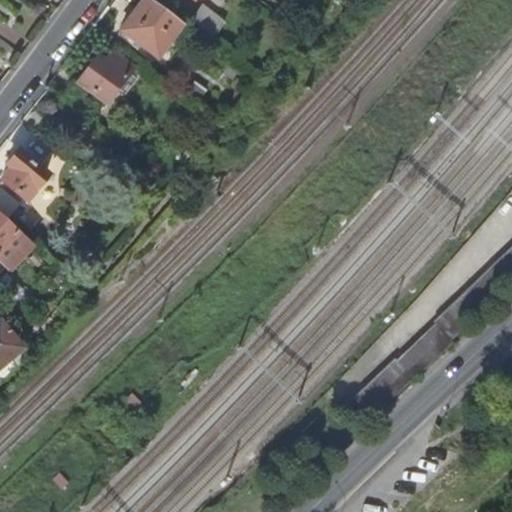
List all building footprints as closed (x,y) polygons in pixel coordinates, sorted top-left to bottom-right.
[(180,24),(148,0),(141,0),(118,31),(155,58),(180,24)] [(188,22),(211,40),(225,23),(202,4),(188,22)] [(103,105),(128,71),(107,54),(100,62),(94,57),(74,83),(103,105)] [(0,179),(0,182),(23,201),(44,176),(15,152),(3,168),(7,171),(0,179)] [(31,247),(16,233),(14,235),(0,221),(0,265),(8,273),(31,247)] [(511,279),(511,244),(431,323),(433,324),(448,340),(511,279)] [(0,369),(25,348),(0,320),(0,369)] [(448,340),(433,324),(394,361),(410,377),(411,379),(450,342),(448,340)] [(362,423),(410,377),(394,361),(392,359),(344,405),(362,423)]
